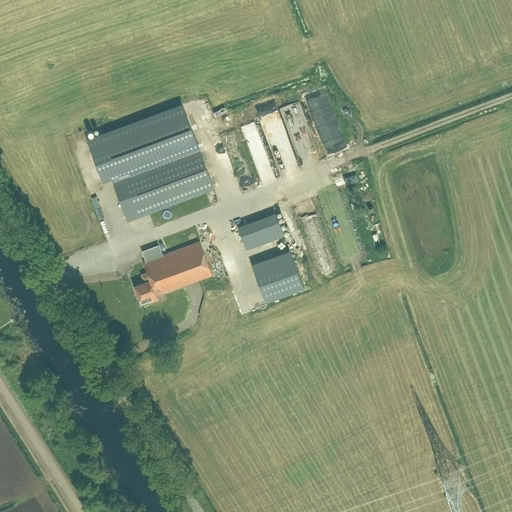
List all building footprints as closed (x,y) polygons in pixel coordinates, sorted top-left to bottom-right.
[(310,140),(299,105),(284,110),(302,167),(323,161),(315,138),(310,140)] [(203,114),(198,115),(201,127),(207,126),(203,114)] [(216,126),(210,128),(213,138),(219,136),(216,126)] [(238,130),(224,134),(232,164),(237,162),(243,181),(252,179),(238,130)] [(288,136),(272,143),(279,157),(295,150),(288,136)] [(214,188),(198,143),(111,175),(128,220),(214,188)] [(288,160),(289,164),(283,165),(284,169),(295,166),(294,159),(288,160)] [(335,216),(343,210),(340,205),(332,210),(335,216)] [(284,235),(276,212),(238,226),(246,249),(284,235)] [(212,275),(200,241),(143,261),(147,272),(143,273),(142,275),(144,281),(134,285),(140,299),(141,303),(150,299),(150,301),(158,298),(156,295),(212,275)] [(289,248),(249,263),(264,301),(303,286),(289,248)]
